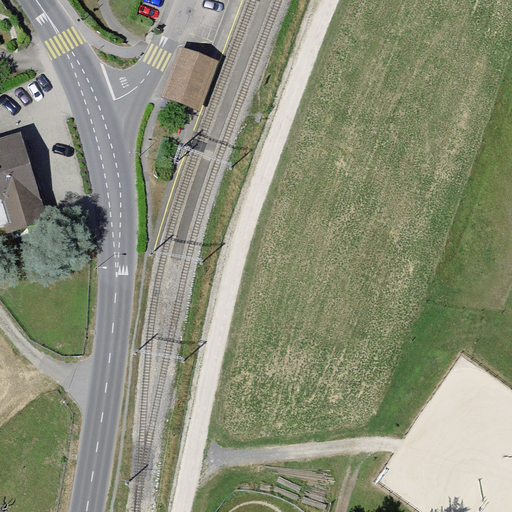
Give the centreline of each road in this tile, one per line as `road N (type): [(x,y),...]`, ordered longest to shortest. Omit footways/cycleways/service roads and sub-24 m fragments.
road 1 (tertiary): [(86,511),(117,269),(113,184),(95,109)]
road 2 (residential): [(95,109),(143,81),(184,0)]
road 3 (tertiary): [(95,109),(35,0)]
